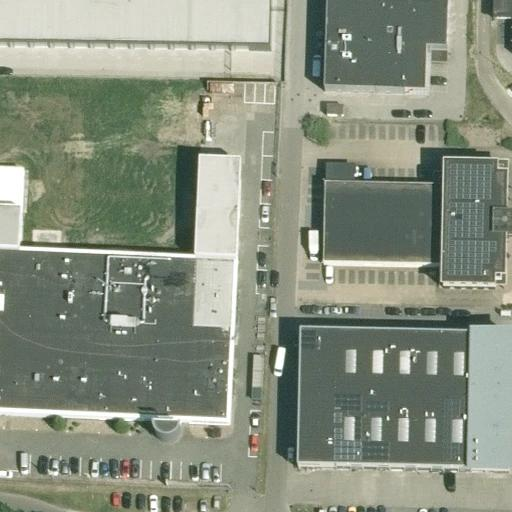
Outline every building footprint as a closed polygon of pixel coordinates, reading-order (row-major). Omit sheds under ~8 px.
[(0,0),(0,48),(271,52),(271,0),(0,0)] [(447,53),(448,49),(449,0),(327,0),(325,93),(426,96),(427,64),(427,52),(447,53)] [(511,0),(493,0),(493,20),(511,20),(511,0)] [(427,52),(427,64),(447,65),(447,53),(427,52)] [(346,106),(345,121),(374,121),(374,108),(389,108),(389,106),(346,106)] [(344,108),(327,107),(327,117),(343,118),(344,108)] [(229,428),(237,265),(241,165),(200,163),(195,263),(8,254),(10,213),(0,212),(0,416),(154,424),(154,432),(155,436),(157,439),(160,442),(164,443),(169,443),(173,442),(176,440),(179,437),(182,431),(183,426),(229,428)] [(507,179),(497,179),(497,169),(446,168),(445,189),(354,187),(325,186),(324,266),(443,269),(443,289),(495,291),(495,280),(505,281),(507,179)] [(326,168),(325,186),(354,187),(355,168),(326,168)] [(0,212),(10,213),(12,172),(0,171),(0,212)] [(511,474),(511,412),(511,338),(301,334),(298,470),(511,474)]
